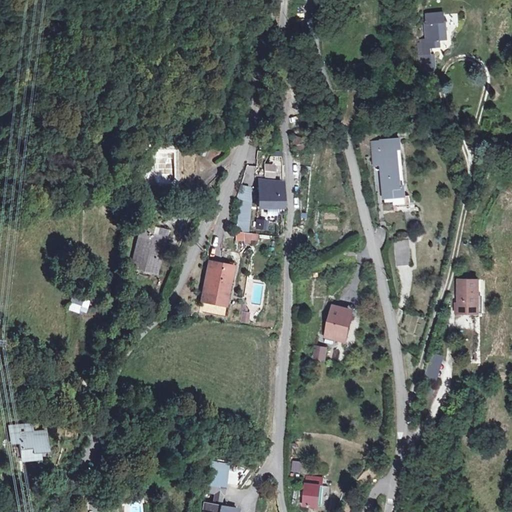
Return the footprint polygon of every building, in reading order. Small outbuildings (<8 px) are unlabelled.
[(423,55),(425,71),(433,71),(433,62),(430,62),(429,48),(439,48),(438,41),(446,40),(445,22),(444,22),(443,13),(425,15),(426,30),(424,30),(425,39),(427,39),(428,44),(416,45),(417,55),(423,55)] [(306,152),(306,138),(294,138),(294,152),(306,152)] [(380,139),(380,140),(371,141),(374,165),(381,164),(384,198),(395,197),(396,207),(410,206),(409,196),(405,196),(404,185),(400,186),(397,148),(401,148),(400,138),(380,139)] [(276,180),(276,167),(282,167),(282,158),(269,157),(269,165),(264,165),(264,180),(276,180)] [(260,205),(280,206),(281,185),(275,180),(268,192),(264,191),(263,199),(260,205)] [(280,206),(260,205),(257,205),(255,232),(279,233),(280,206)] [(183,232),(190,235),(193,229),(172,219),(152,259),(172,270),(181,254),(174,250),(183,232)] [(181,254),(190,235),(183,232),(174,250),(181,254)] [(259,247),(260,236),(246,234),(245,245),(259,247)] [(409,264),(407,241),(393,242),(395,265),(409,264)] [(343,258),(342,266),(355,268),(356,261),(348,260),(347,259),(343,258)] [(229,290),(233,275),(217,271),(216,276),(208,274),(197,319),(222,326),(231,291),(229,290)] [(477,307),(476,278),(456,279),(457,314),(464,314),(464,308),(477,307)] [(82,304),(92,309),(97,297),(88,293),(82,304)] [(244,313),(242,324),(250,326),(252,315),(244,313)] [(348,344),(354,317),(336,313),(330,339),(348,344)] [(328,364),(330,350),(316,347),(314,361),(328,364)] [(437,384),(445,356),(433,353),(425,380),(437,384)] [(49,458),(65,457),(63,440),(44,442),(43,433),(24,435),(26,451),(34,450),(36,466),(49,465),(49,458)] [(293,474),(303,475),(303,464),(293,463),(293,474)] [(233,473),(232,482),(240,483),(241,473),(233,473)] [(228,482),(208,479),(206,491),(217,493),(224,494),(226,494),(228,482)] [(307,494),(305,508),(322,509),(324,488),(307,487),(307,494)] [(224,494),(217,493),(216,504),(222,505),(224,494)] [(239,511),(240,507),(222,505),(216,504),(210,503),(208,511),(239,511)]
